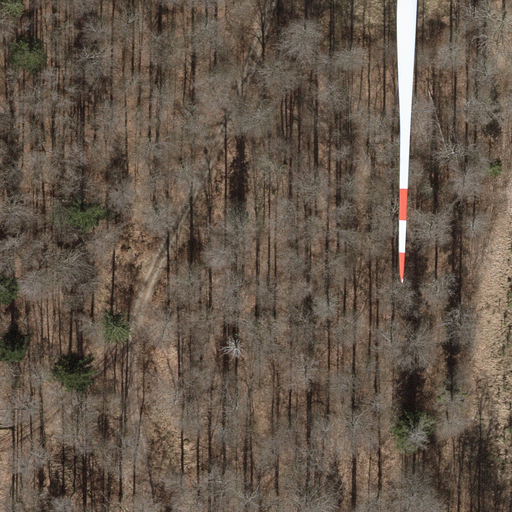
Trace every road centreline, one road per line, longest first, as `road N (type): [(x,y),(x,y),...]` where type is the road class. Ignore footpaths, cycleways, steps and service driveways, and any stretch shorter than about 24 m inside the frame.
road 1 (track): [(274,0),(243,93),(131,335),(158,511)]
road 2 (track): [(132,339),(33,430),(0,444)]
